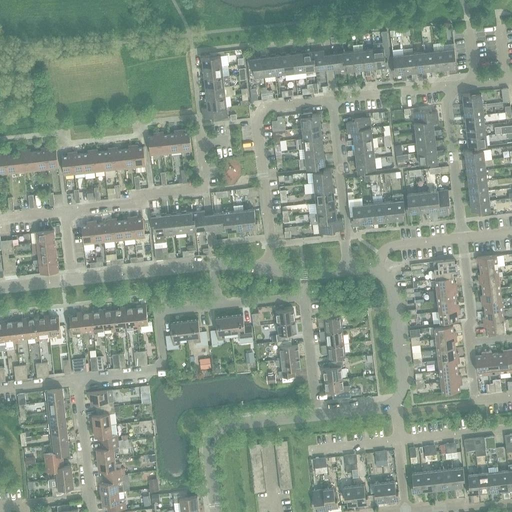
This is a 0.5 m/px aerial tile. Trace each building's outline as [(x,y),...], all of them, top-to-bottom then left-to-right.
[(378,36),(378,31),(370,32),(370,28),(357,29),(358,38),(378,36)] [(382,42),(373,43),(374,49),(375,60),(377,60),(378,67),(380,66),(388,66),(387,58),(390,58),(388,36),(387,31),(381,31),(382,37),(382,42)] [(444,68),(442,69),(443,76),(447,75),(446,68),(454,67),(454,61),(456,61),(456,60),(455,55),(455,50),(455,49),(454,45),(454,43),(444,45),(444,50),(445,62),(443,62),(444,68)] [(363,44),(353,45),(353,51),(355,62),(357,62),(357,69),(360,69),(365,68),(366,75),(371,75),(370,68),(367,68),(367,61),(365,61),(363,50),(363,44)] [(375,60),(374,49),(363,50),(365,61),(367,61),(367,68),(370,68),(376,67),(376,74),(381,74),(380,66),(378,67),(377,60),(375,60)] [(305,71),(316,70),(314,58),(312,58),(311,51),(306,52),(306,50),(301,51),(301,53),(302,60),(304,59),(305,71)] [(324,50),(311,51),(312,58),(314,58),(316,70),(326,68),(325,61),(330,61),(334,60),(333,53),(329,54),(324,54),(324,50)] [(436,69),(442,69),(444,68),(443,62),(445,62),(444,50),(434,51),(435,62),(433,63),(434,70),(432,70),(432,77),(437,76),(436,69)] [(295,72),(305,71),(304,59),(302,60),(301,53),(296,53),(296,51),(291,52),(291,54),(292,61),(294,60),(295,72)] [(360,76),(360,69),(357,69),(357,62),(355,62),(353,51),(343,52),(345,63),(347,63),(348,70),(356,69),(356,76),(360,76)] [(426,71),(432,70),(434,70),(433,63),(435,62),(434,51),(424,52),(425,64),(423,64),(424,71),(421,71),(422,78),(427,78),(426,71)] [(345,63),(343,52),(333,53),(334,60),(330,61),(325,61),(326,68),(331,68),(334,68),(335,72),(348,70),(347,63),(345,63)] [(416,72),(421,71),(424,71),(423,64),(425,64),(424,52),(414,53),(415,65),(413,65),(414,72),(411,72),(412,79),(417,79),(416,72)] [(284,62),(285,73),(295,72),(294,60),(292,61),(291,54),(286,54),(286,53),(280,53),(281,55),(282,62),(284,62)] [(406,73),(411,72),(414,72),(413,65),(415,65),(414,53),(404,54),(405,66),(403,66),(403,73),(401,73),(402,80),(406,80),(406,73)] [(274,63),(275,74),(285,73),(284,62),(282,62),(281,55),(276,56),(275,54),(270,54),(271,56),(272,63),(274,63)] [(393,74),(401,73),(403,73),(403,66),(405,66),(404,54),(393,56),(395,67),(392,67),(393,74)] [(203,61),(203,66),(210,65),(210,67),(222,66),(221,56),(210,57),(209,55),(200,56),(201,61),(203,61)] [(271,56),(265,57),(265,55),(260,55),(260,57),(261,64),(264,64),(265,75),(275,74),(274,63),(272,63),(271,56)] [(255,77),(265,75),(264,64),(261,64),(260,57),(255,58),(255,56),(250,57),(251,66),(253,65),(255,77)] [(223,76),(222,66),(210,67),(210,65),(203,66),(201,66),(202,71),(204,71),(204,76),(211,76),(212,78),(223,76)] [(212,78),(211,76),(204,76),(203,76),(203,81),(205,81),(205,86),(205,87),(212,86),(213,88),(224,87),(229,86),(228,76),(223,76),(212,78)] [(313,84),(307,84),(307,89),(308,94),(314,93),(318,93),(317,83),(313,84)] [(206,91),(207,96),(207,97),(214,96),(214,98),(225,97),(224,87),(213,88),(212,86),(205,87),(205,86),(204,87),(204,91),(206,91)] [(503,102),(510,101),(508,87),(501,88),(503,102)] [(463,99),(464,104),(471,103),(471,105),(482,104),(481,94),(470,95),(470,93),(461,94),(461,99),(463,99)] [(207,97),(205,97),(205,102),(207,102),(208,107),(215,106),(215,108),(226,107),(231,106),(230,96),(225,97),(214,98),(214,96),(207,97)] [(484,114),(482,104),(471,105),(471,103),(464,104),(462,104),(463,109),(464,109),(465,114),(472,113),(472,115),(484,114)] [(227,117),(226,107),(215,108),(215,106),(208,107),(202,107),(204,118),(210,117),(210,119),(227,117)] [(433,123),(439,122),(437,112),(432,112),(431,110),(414,112),(415,123),(426,121),(426,124),(433,123)] [(301,118),(302,128),(314,126),(313,124),(320,124),(320,123),(320,118),(322,118),(321,113),(312,114),(312,116),(301,118)] [(485,124),(484,114),(472,115),(472,113),(465,114),(463,114),(464,119),(466,119),(466,124),(473,123),(473,126),(485,124)] [(273,131),(285,130),(284,116),(277,117),(278,120),(272,121),(273,127),(273,131)] [(348,132),(353,132),(360,131),(360,129),(371,127),(370,117),(352,119),(353,121),(347,122),(348,132)] [(434,131),(433,123),(426,124),(426,121),(415,123),(416,133),(427,131),(428,134),(434,133),(435,135),(442,134),(441,130),(434,131)] [(322,134),(321,128),(323,128),(322,123),(320,123),(320,124),(313,124),(314,126),(302,128),(303,138),(315,137),(315,135),(322,134)] [(486,135),(485,124),(473,126),(473,123),(466,124),(464,124),(465,129),(467,129),(467,134),(474,134),(475,136),(486,135)] [(361,139),(372,137),(371,127),(360,129),(360,131),(353,132),(354,139),(347,140),(347,145),(355,144),(354,142),(361,141),(361,139)] [(184,129),(179,130),(181,151),(192,150),(190,131),(184,132),(184,129)] [(171,153),(181,151),(179,130),(174,130),(174,133),(169,133),(171,153)] [(285,130),(273,131),(274,141),(280,141),(280,137),(286,136),(285,130)] [(159,132),(160,140),(161,154),(171,153),(169,133),(164,134),(163,131),(159,132)] [(436,143),(436,145),(443,144),(442,140),(435,141),(435,135),(434,133),(428,134),(427,131),(416,133),(417,143),(428,142),(429,144),(436,143)] [(161,154),(160,140),(159,132),(154,133),(154,135),(149,136),(151,155),(161,154)] [(303,138),(298,139),(299,149),(305,148),(316,147),(316,145),(323,144),(322,139),(324,138),(323,133),(322,134),(315,135),(315,137),(303,138)] [(487,145),(486,135),(475,136),(474,134),(467,134),(466,134),(466,139),(468,139),(469,145),(475,144),(476,146),(487,145)] [(348,155),(356,154),(355,152),(362,151),(362,149),(374,147),(372,137),(361,139),(361,141),(354,142),(355,144),(355,149),(348,150),(348,155)] [(437,151),(436,145),(436,143),(429,144),(428,142),(417,143),(418,153),(430,151),(430,154),(437,153),(437,155),(444,154),(444,150),(437,151)] [(324,154),(323,149),(325,148),(324,143),(323,144),(316,145),(316,147),(305,148),(306,158),(317,157),(317,155),(324,154)] [(138,144),(133,145),(135,167),(146,165),(144,146),(138,147),(138,144)] [(125,168),(135,167),(133,145),(128,146),(129,148),(123,149),(125,168)] [(50,146),(45,147),(48,169),(59,167),(56,148),(51,149),(50,146)] [(38,170),(48,169),(45,147),(41,147),(41,150),(36,151),(38,170)] [(105,170),(115,169),(113,147),(108,148),(108,150),(103,151),(105,170)] [(115,169),(125,168),(123,149),(118,149),(118,147),(113,147),(115,169)] [(363,159),(375,158),(374,147),(362,149),(362,151),(355,152),(356,154),(356,160),(349,160),(349,165),(357,164),(357,162),(364,161),(363,159)] [(18,172),(28,171),(25,149),(21,150),(21,152),(16,153),(18,172)] [(28,171),(38,170),(36,151),(30,151),(30,149),(25,149),(28,171)] [(95,171),(105,170),(103,151),(98,152),(97,149),(93,150),(95,171)] [(473,149),(464,150),(465,155),(467,155),(467,159),(467,160),(474,159),(474,161),(486,160),(492,159),(491,149),(485,150),(473,151),(473,149)] [(85,172),(95,171),(93,150),(88,150),(88,153),(83,153),(85,172)] [(8,173),(18,172),(16,153),(10,154),(10,151),(5,152),(8,173)] [(75,174),(85,172),(83,153),(77,154),(77,151),(72,152),(75,174)] [(438,163),(437,155),(437,153),(430,154),(430,151),(418,153),(419,163),(430,162),(431,164),(438,163)] [(75,174),(72,152),(68,152),(68,155),(62,156),(64,175),(75,174)] [(326,154),(324,154),(317,155),(317,157),(306,158),(307,169),(319,167),(319,165),(325,165),(324,159),(326,159),(326,154)] [(358,172),(365,171),(365,169),(376,168),(375,158),(363,159),(364,161),(357,162),(357,164),(358,172)] [(467,160),(467,159),(465,160),(466,165),(467,165),(468,170),(475,169),(475,171),(487,170),(486,160),(474,161),(474,159),(467,160)] [(332,177),(331,172),(333,172),(332,167),(323,168),(324,170),(313,172),(314,182),(325,180),(325,178),(332,177)] [(477,181),(488,180),(487,170),(475,171),(475,169),(468,170),(466,170),(467,175),(469,175),(469,180),(476,179),(477,181)] [(292,174),(284,175),(285,181),(285,182),(293,182),(292,174)] [(314,182),(315,192),(326,191),(326,189),(333,188),(332,182),(334,182),(333,177),(332,177),(325,178),(325,180),(314,182)] [(478,192),(489,190),(488,180),(477,181),(476,179),(469,180),(467,180),(468,185),(470,185),(470,190),(477,190),(478,192)] [(334,198),(334,192),(335,192),(335,187),(333,188),(326,189),(326,191),(315,192),(316,202),(327,201),(327,199),(334,198)] [(448,189),(438,190),(439,202),(437,202),(437,209),(438,214),(448,213),(448,207),(450,207),(449,196),(448,189)] [(432,210),(437,209),(437,202),(439,202),(438,190),(427,192),(428,203),(426,203),(427,210),(427,212),(432,211),(432,210)] [(479,202),(490,201),(489,190),(478,192),(477,190),(470,190),(468,190),(469,195),(471,195),(471,200),(478,200),(479,202)] [(422,211),(427,210),(426,203),(428,203),(427,192),(417,193),(418,204),(416,204),(417,211),(417,213),(422,213),(422,211)] [(403,193),(392,195),(393,200),(394,212),(392,212),(393,219),(393,221),(398,220),(398,218),(403,218),(403,211),(405,211),(404,200),(403,199),(403,193)] [(418,204),(417,193),(407,194),(408,205),(406,205),(407,214),(412,214),(412,212),(417,211),(416,204),(418,204)] [(316,202),(317,212),(329,211),(328,209),(335,208),(335,203),(336,203),(336,198),(334,198),(327,199),(327,201),(316,202)] [(388,220),(393,219),(392,212),(394,212),(393,200),(383,202),(384,213),(382,213),(383,220),(383,222),(388,222),(388,220)] [(471,200),(470,200),(470,205),(472,205),(473,211),(479,210),(479,212),(491,211),(490,201),(479,202),(478,200),(471,200)] [(378,221),(383,220),(382,213),(384,213),(383,202),(373,203),(374,214),(372,214),(373,221),(373,223),(378,223),(378,221)] [(367,222),(373,221),(372,214),(374,214),(373,203),(363,204),(364,215),(362,216),(363,223),(362,223),(363,224),(367,224),(367,222)] [(243,204),(233,205),(234,211),(235,223),(237,222),(238,229),(243,229),(244,230),(248,230),(248,228),(247,221),(245,222),(244,210),(243,204)] [(364,215),(363,204),(352,205),(352,206),(354,216),(351,217),(352,226),(357,225),(357,223),(362,223),(363,223),(362,216),(364,215)] [(312,223),(318,223),(330,221),(329,219),(336,218),(336,213),(337,213),(337,208),(335,208),(328,209),(329,211),(317,212),(311,213),(312,223)] [(254,209),(244,210),(245,222),(247,221),(248,228),(253,228),(254,229),(259,229),(258,220),(255,220),(254,209)] [(204,210),(192,212),(192,219),(194,218),(196,230),(206,228),(205,221),(208,221),(214,220),(213,213),(207,214),(205,214),(204,210)] [(186,231),(196,230),(194,218),(192,219),(192,212),(186,212),(186,211),(181,211),(181,213),(182,220),(184,219),(186,231)] [(238,231),(238,229),(237,222),(235,223),(234,211),(224,212),(225,224),(227,224),(228,231),(233,230),(233,232),(238,231)] [(174,221),(175,232),(186,231),(184,219),(182,220),(181,213),(176,213),(176,212),(171,212),(171,214),(172,221),(174,221)] [(225,224),(224,212),(213,213),(214,220),(208,221),(205,221),(206,228),(209,228),(215,227),(215,232),(228,231),(227,224),(225,224)] [(164,222),(165,233),(175,232),(174,221),(172,221),(171,214),(166,215),(166,213),(161,213),(161,215),(162,222),(164,222)] [(156,216),(156,214),(150,215),(151,224),(154,223),(156,243),(166,241),(165,233),(164,222),(162,222),(161,215),(156,216)] [(124,239),(135,238),(132,216),(127,217),(128,220),(122,220),(124,239)] [(137,216),(132,216),(135,238),(145,237),(143,218),(137,218),(137,216)] [(114,240),(124,239),(122,220),(117,221),(117,218),(112,219),(114,240)] [(342,218),(336,218),(329,219),(330,221),(318,223),(319,233),(338,231),(337,229),(343,228),(342,218)] [(104,242),(114,240),(112,219),(107,219),(107,222),(102,222),(104,242)] [(94,243),(104,242),(102,222),(97,223),(96,220),(92,221),(94,243)] [(298,222),(301,231),(307,228),(303,220),(298,222)] [(94,243),(92,221),(87,222),(87,224),(82,225),(84,244),(94,243)] [(35,243),(55,240),(54,230),(36,232),(37,240),(35,240),(35,243)] [(38,245),(38,252),(56,250),(55,240),(35,243),(35,245),(38,245)] [(116,255),(115,247),(104,249),(105,257),(116,255)] [(34,263),(37,263),(58,260),(56,250),(38,252),(39,260),(34,260),(34,263)] [(72,252),(72,261),(82,261),(82,252),(72,252)] [(480,268),(498,266),(497,255),(476,257),(477,262),(479,262),(480,268)] [(433,261),(435,271),(435,278),(453,276),(452,268),(455,268),(454,259),(433,261)] [(59,271),(58,260),(37,263),(37,265),(40,265),(41,273),(59,271)] [(479,279),(499,276),(498,266),(480,268),(481,273),(478,274),(479,279)] [(453,276),(435,278),(437,289),(457,287),(456,282),(454,282),(453,276)] [(482,284),(483,289),(500,287),(499,276),(479,279),(480,284),(482,284)] [(438,300),(456,298),(455,292),(458,292),(457,287),(437,289),(438,300)] [(481,300),(502,298),(500,287),(483,289),(483,295),(481,295),(481,300)] [(438,300),(439,311),(459,308),(459,303),(456,304),(456,298),(438,300)] [(484,305),(485,311),(503,309),(502,298),(481,300),(482,305),(484,305)] [(143,307),(135,308),(138,328),(141,328),(141,325),(149,324),(146,304),(143,305),(143,307)] [(134,328),(138,328),(135,308),(128,309),(128,306),(124,307),(127,327),(134,326),(134,328)] [(119,327),(127,327),(124,307),(121,307),(121,310),(113,311),(116,331),(120,330),(119,327)] [(278,322),(295,320),(294,308),(276,310),(278,322)] [(460,314),(459,308),(439,311),(440,322),(458,320),(458,314),(460,314)] [(97,330),(105,329),(102,309),(99,310),(99,312),(91,313),(94,333),(97,333),(97,330)] [(112,331),(116,331),(113,311),(106,311),(106,309),(102,309),(105,329),(112,328),(112,331)] [(484,322),(504,319),(503,309),(485,311),(486,316),(483,317),(484,322)] [(90,334),(94,333),(91,313),(84,314),(84,311),(80,312),(83,332),(90,331),(90,334)] [(76,332),(83,332),(80,312),(77,312),(77,315),(70,315),(72,336),(76,335),(76,332)] [(253,325),(260,324),(259,312),(252,313),(253,325)] [(243,314),(230,315),(231,332),(238,331),(239,336),(241,336),(242,342),(253,341),(251,325),(245,326),(243,314)] [(326,331),(342,329),(341,315),(337,315),(337,314),(336,315),(318,317),(319,326),(325,326),(326,331)] [(51,315),(48,316),(50,336),(57,335),(57,338),(62,337),(59,317),(51,318),(51,315)] [(224,333),(231,332),(230,315),(216,317),(217,329),(210,330),(212,344),(224,342),(223,338),(225,338),(224,333)] [(43,336),(50,336),(48,316),(44,316),(44,319),(37,319),(39,340),(43,340),(43,336)] [(21,339),(28,338),(26,318),(22,318),(22,321),(15,322),(18,343),(21,342),(21,339)] [(36,341),(39,340),(37,319),(30,320),(29,318),(26,318),(28,338),(35,337),(36,341)] [(199,319),(185,321),(187,337),(194,336),(194,341),(196,341),(196,345),(208,344),(207,330),(200,331),(199,319)] [(505,330),(504,319),(484,322),(484,327),(487,326),(488,332),(505,330)] [(14,343),(18,343),(15,322),(8,323),(7,320),(4,320),(6,340),(13,340),(14,343)] [(279,333),(271,334),(272,342),(277,341),(291,339),(290,333),(297,332),(295,320),(278,322),(279,333)] [(180,338),(187,337),(185,321),(171,322),(172,334),(166,335),(167,349),(179,347),(179,343),(180,343),(180,338)] [(436,339),(457,337),(456,331),(454,332),(453,326),(435,328),(436,339)] [(326,331),(319,331),(320,340),(327,339),(327,344),(344,343),(348,342),(347,334),(343,334),(342,329),(326,331)] [(431,345),(437,344),(438,350),(456,348),(455,342),(457,342),(457,337),(436,339),(431,340),(431,345)] [(282,359),(299,357),(298,345),(292,345),(291,339),(277,341),(278,348),(280,347),(282,359)] [(327,344),(321,345),(322,354),(328,353),(328,359),(345,357),(345,351),(349,351),(348,342),(344,343),(327,344)] [(420,346),(420,354),(432,353),(431,345),(420,346)] [(456,353),(456,348),(438,350),(439,360),(459,358),(459,353),(456,353)] [(498,353),(499,368),(500,370),(510,369),(508,349),(503,350),(503,352),(498,353)] [(489,372),(486,351),(481,352),(482,354),(476,355),(477,368),(478,373),(489,372)] [(500,370),(499,368),(498,353),(492,353),(492,351),(486,351),(489,372),(500,370)] [(72,359),(74,373),(87,371),(86,357),(72,359)] [(282,359),(276,360),(277,365),(282,364),(283,371),(279,371),(279,378),(295,376),(294,370),(300,369),(299,357),(282,359)] [(439,360),(440,368),(440,371),(458,369),(457,363),(460,363),(459,358),(439,360)] [(323,368),(325,380),(342,378),(341,366),(343,366),(343,360),(329,361),(329,367),(323,368)] [(441,381),(462,379),(461,374),(459,375),(458,369),(440,371),(441,381)] [(269,375),(267,376),(268,383),(276,382),(275,375),(273,375),(273,372),(268,373),(269,375)] [(343,385),(342,378),(325,380),(326,392),(332,392),(333,398),(351,396),(349,385),(343,385)] [(462,385),(462,379),(441,381),(443,393),(461,390),(460,385),(462,385)] [(491,392),(496,392),(502,391),(501,379),(494,380),(495,383),(490,384),(491,392)] [(46,401),(64,399),(63,388),(45,390),(46,401)] [(96,409),(114,407),(114,400),(112,389),(90,392),(91,403),(96,403),(96,409)] [(46,401),(48,412),(65,410),(64,399),(46,401)] [(94,426),(116,423),(114,407),(96,409),(97,414),(93,415),(94,426)] [(49,423),(66,421),(65,410),(48,412),(49,423)] [(49,423),(50,433),(68,431),(66,421),(49,423)] [(100,442),(118,440),(117,434),(116,424),(116,423),(94,426),(95,437),(100,436),(100,442)] [(51,444),(69,442),(68,431),(50,433),(51,444)] [(496,453),(496,447),(494,435),(484,436),(486,448),(490,448),(491,453),(496,453)] [(476,455),(482,454),(481,449),(486,448),(484,436),(474,438),(476,449),(476,455)] [(474,438),(464,439),(465,451),(476,449),(474,438)] [(98,460),(115,458),(114,451),(119,450),(118,440),(100,442),(101,448),(96,449),(98,460)] [(46,462),(63,460),(62,454),(70,453),(69,442),(51,444),(52,452),(45,453),(46,462)] [(384,454),(382,444),(371,446),(372,456),(384,454)] [(504,446),(496,447),(497,457),(505,456),(504,446)] [(34,456),(25,457),(26,464),(35,463),(34,456)] [(104,476),(125,474),(124,468),(121,468),(121,463),(116,464),(115,458),(98,460),(99,471),(103,470),(104,476)] [(55,478),(73,476),(71,465),(64,466),(63,460),(46,462),(47,472),(54,471),(55,478)] [(452,480),(453,487),(453,489),(458,488),(457,486),(463,486),(462,479),(465,479),(463,467),(453,468),(454,480),(452,480)] [(447,487),(453,487),(452,480),(454,480),(453,468),(443,469),(444,481),(442,481),(442,488),(443,490),(448,489),(447,487)] [(437,489),(442,488),(442,481),(444,481),(443,469),(432,470),(434,482),(431,482),(432,489),(432,491),(437,490),(437,489)] [(427,490),(432,489),(431,482),(434,482),(432,470),(422,472),(424,483),(421,483),(422,490),(422,492),(427,491),(427,490)] [(503,489),(508,489),(509,489),(508,482),(510,481),(509,470),(499,471),(500,483),(498,483),(498,490),(498,492),(503,491),(503,489)] [(493,490),(498,490),(498,483),(500,483),(499,471),(488,472),(490,484),(488,484),(488,491),(488,493),(493,492),(493,490)] [(417,491),(422,490),(421,483),(424,483),(422,472),(412,473),(413,484),(411,484),(412,491),(412,493),(417,493),(417,491)] [(483,492),(488,491),(488,484),(490,484),(488,472),(478,473),(480,485),(477,485),(478,492),(478,494),(483,493),(483,492)] [(473,493),(478,492),(477,485),(480,485),(478,473),(468,475),(469,486),(467,486),(468,495),(473,494),(473,493)] [(25,479),(27,485),(39,481),(41,487),(45,486),(41,474),(25,479)] [(101,493),(119,492),(119,491),(124,490),(123,485),(123,480),(126,480),(125,474),(104,476),(105,482),(100,482),(101,493)] [(74,487),(73,476),(55,478),(48,479),(49,487),(52,487),(53,496),(67,494),(66,488),(74,487)] [(158,478),(149,479),(150,488),(152,488),(159,487),(158,478)] [(388,493),(389,500),(394,499),(394,501),(399,501),(398,492),(396,492),(395,481),(384,482),(386,493),(388,493)] [(389,502),(389,500),(388,493),(386,493),(384,482),(374,483),(375,495),(377,495),(378,501),(384,501),(384,502),(389,502)] [(139,492),(146,491),(145,483),(138,485),(139,492)] [(364,484),(354,486),(355,497),(357,497),(358,504),(364,503),(364,505),(369,504),(368,502),(369,502),(368,495),(366,495),(364,484)] [(359,505),(358,504),(357,497),(355,497),(354,486),(344,487),(343,487),(345,498),(347,498),(348,505),(353,504),(354,506),(359,505)] [(327,500),(328,507),(333,506),(333,508),(338,508),(338,506),(337,499),(335,499),(334,488),(324,489),(325,500),(327,500)] [(328,511),(328,507),(327,500),(325,500),(324,489),(313,490),(315,506),(315,508),(317,508),(317,511),(328,511)] [(187,490),(173,492),(174,502),(175,509),(181,508),(198,506),(197,495),(187,496),(187,490)] [(119,498),(119,492),(101,493),(103,505),(107,504),(108,510),(126,508),(124,497),(119,498)] [(72,509),(71,502),(58,504),(58,511),(53,511),(78,511),(78,508),(72,509)]
